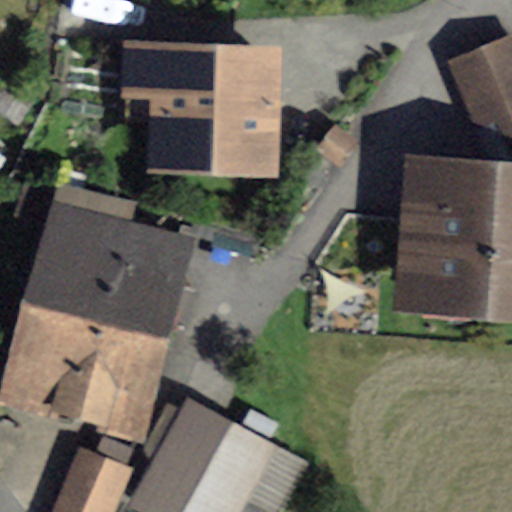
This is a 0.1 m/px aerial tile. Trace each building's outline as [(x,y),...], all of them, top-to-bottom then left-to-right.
[(456,63),(479,119),(507,108),(511,120),(511,40),(456,63)] [(266,58),(166,54),(162,154),(263,158),(266,58)] [(511,173),(425,168),(416,288),(511,294),(511,173)] [(59,249),(41,315),(164,342),(180,286),(166,282),(178,240),(64,211),(68,196),(26,184),(18,211),(58,222),(51,247),(59,249)] [(152,388),(164,342),(41,315),(20,393),(142,425),(152,388)] [(191,412),(143,500),(164,511),(226,511),(261,451),(191,412)] [(83,455),(58,511),(105,511),(132,450),(103,438),(94,459),(83,455)]
